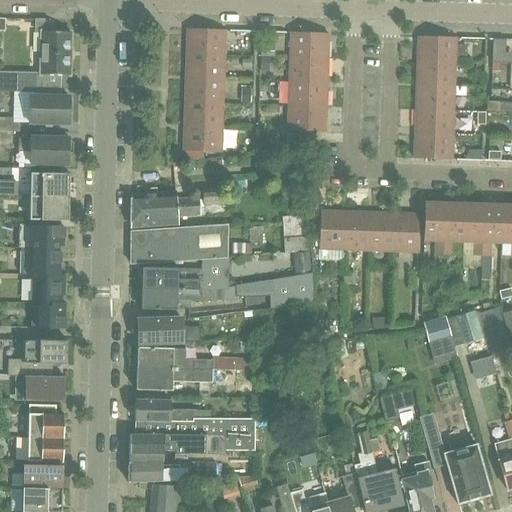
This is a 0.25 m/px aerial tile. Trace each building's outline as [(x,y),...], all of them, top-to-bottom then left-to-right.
[(187,29),(186,54),(224,55),(225,30),(187,29)] [(40,74),(40,75),(60,75),(70,75),(71,32),(49,32),(41,32),(40,74)] [(327,59),(328,34),(290,33),(289,57),(327,59)] [(455,63),(456,38),(418,37),(417,61),(455,63)] [(275,46),(260,45),(260,57),(274,57),(275,46)] [(186,54),(185,78),(223,79),(224,55),(186,54)] [(242,68),(252,68),(252,57),(242,57),(242,68)] [(327,83),(327,59),(289,57),(289,82),(327,83)] [(269,58),(260,58),(260,71),(269,71),(269,58)] [(454,87),(455,63),(417,61),(416,86),(454,87)] [(0,91),(35,92),(35,74),(0,73),(0,91)] [(185,78),(184,103),(222,104),(223,79),(185,78)] [(327,83),(289,82),(288,106),(326,108),(327,83)] [(454,87),(416,86),(415,110),(453,111),(454,87)] [(241,88),(240,103),(251,103),(251,89),(241,88)] [(29,96),(29,123),(69,124),(69,97),(29,96)] [(184,103),(184,127),(222,128),(222,104),(184,103)] [(486,103),(486,112),(497,112),(498,103),(486,103)] [(325,132),(326,108),(288,106),(287,131),(325,132)] [(452,136),(453,111),(415,110),(414,134),(452,136)] [(474,124),(481,124),(483,124),(483,115),(483,112),(475,112),(474,124)] [(0,131),(12,132),(19,132),(20,118),(0,117),(0,131)] [(220,152),(221,144),(222,128),(184,127),(183,151),(220,152)] [(12,132),(0,131),(0,146),(12,147),(12,132)] [(452,160),(452,136),(414,134),(414,159),(452,160)] [(18,137),(17,152),(18,152),(18,168),(30,168),(30,164),(68,165),(68,154),(72,152),(72,143),(68,140),(68,138),(18,137)] [(283,148),(264,151),(265,160),(285,157),(283,148)] [(468,150),(465,159),(481,159),(481,150),(468,150)] [(500,152),(488,151),(488,160),(500,160),(500,152)] [(29,196),(68,197),(69,174),(30,173),(29,196)] [(132,195),(131,228),(147,227),(177,224),(177,217),(222,214),(221,188),(202,189),(202,198),(175,200),(175,192),(132,195)] [(68,197),(29,196),(29,220),(68,221),(68,197)] [(443,256),(443,247),(444,204),(424,203),(423,241),(435,241),(434,256),(443,256)] [(451,256),(452,247),(452,242),(462,242),(463,204),(444,204),(443,247),(443,256),(451,256)] [(483,205),(463,204),(462,242),(473,243),(473,256),(481,257),(481,248),(483,205)] [(483,205),(481,248),(481,257),(490,257),(490,243),(501,244),(502,206),(483,205)] [(511,257),(511,205),(502,206),(501,244),(511,244),(511,257)] [(319,250),(343,250),(345,212),(320,212),(319,250)] [(345,212),(343,250),(368,251),(369,213),(345,212)] [(394,214),(369,213),(368,251),(392,252),(394,214)] [(284,216),(281,216),(283,239),(284,253),(287,252),(294,252),(309,251),(306,214),(284,216)] [(418,215),(394,214),(392,252),(417,253),(418,215)] [(20,252),(30,252),(61,253),(61,252),(59,252),(59,246),(64,246),(65,227),(19,226),(18,252),(20,252)] [(226,226),(147,231),(131,232),(130,265),(225,259),(226,226)] [(251,244),(232,244),(232,255),(251,255),(251,244)] [(61,273),(61,253),(30,252),(20,252),(20,278),(30,279),(41,279),(41,275),(65,275),(65,274),(61,274),(61,273)] [(292,253),(294,276),(311,273),(309,252),(292,253)] [(198,290),(227,288),(227,281),(200,280),(200,270),(153,269),(141,268),(141,289),(198,290)] [(355,271),(343,271),(343,284),(355,285),(355,271)] [(141,289),(141,310),(157,310),(176,310),(176,308),(188,308),(188,300),(215,301),(235,301),(236,297),(259,297),(258,296),(266,295),(269,295),(274,295),(274,306),(312,302),(311,273),(294,276),(258,282),(243,284),(227,288),(198,290),(141,289)] [(41,279),(30,279),(30,280),(32,280),(31,306),(51,307),(51,303),(66,304),(66,303),(62,303),(62,296),(64,296),(65,275),(41,275),(41,279)] [(511,289),(511,288),(499,292),(501,300),(511,296),(511,289)] [(31,306),(31,328),(65,329),(66,304),(51,303),(51,307),(31,306)] [(508,336),(511,334),(511,309),(500,313),(508,336)] [(476,311),(446,320),(450,335),(454,347),(484,338),(476,311)] [(444,313),(422,319),(428,341),(450,335),(446,320),(444,313)] [(149,320),(137,320),(138,344),(182,343),(182,342),(200,341),(199,327),(181,328),(181,319),(149,320)] [(341,322),(318,323),(318,335),(342,334),(341,322)] [(344,339),(326,342),(330,361),(347,358),(344,339)] [(14,376),(25,376),(52,377),(52,364),(66,364),(67,341),(23,340),(22,360),(7,359),(7,376),(14,376)] [(286,344),(268,349),(272,365),(290,360),(286,344)] [(212,361),(193,360),(184,360),(185,350),(136,348),(136,369),(212,371),(212,361)] [(252,359),(232,359),(232,371),(252,371),(252,359)] [(136,369),(135,390),(171,391),(172,382),(200,383),(209,383),(212,383),(212,371),(136,369)] [(377,394),(389,391),(384,371),(372,374),(377,394)] [(14,401),(25,401),(62,402),(62,401),(63,401),(63,394),(64,394),(64,377),(52,377),(25,376),(14,376),(14,401)] [(379,402),(384,422),(398,418),(396,413),(393,398),(379,402)] [(170,402),(147,401),(135,400),(135,421),(136,421),(170,422),(170,421),(192,422),(192,418),(210,418),(210,411),(192,411),(169,410),(170,402)] [(28,437),(63,438),(64,414),(63,414),(63,415),(55,414),(56,405),(28,405),(28,437)] [(427,447),(440,443),(432,414),(419,418),(427,447)] [(204,455),(204,435),(224,435),(224,451),(254,451),(255,419),(210,418),(192,418),(192,422),(170,421),(170,422),(136,421),(135,435),(128,435),(128,455),(129,455),(128,463),(161,462),(162,451),(174,452),(174,455),(204,455)] [(511,432),(509,434),(510,439),(494,444),(507,489),(511,487),(511,432)] [(358,456),(360,463),(353,465),(355,472),(357,479),(362,501),(364,511),(373,511),(384,509),(376,475),(370,453),(367,440),(366,433),(359,435),(364,454),(358,456)] [(63,438),(28,437),(27,461),(62,462),(63,438)] [(377,438),(367,440),(370,453),(380,450),(377,438)] [(458,505),(459,504),(489,495),(491,495),(490,493),(476,445),(476,444),(474,444),(474,445),(468,446),(466,439),(448,445),(450,452),(444,454),(443,454),(443,456),(443,455),(458,503),(457,503),(458,505)] [(128,475),(128,483),(186,481),(185,470),(178,470),(178,464),(161,465),(161,462),(128,463),(128,466),(126,468),(126,473),(128,475)] [(432,511),(429,498),(432,498),(428,485),(430,484),(427,471),(430,471),(428,462),(413,465),(415,472),(401,475),(409,511),(432,511)] [(204,476),(214,476),(214,464),(204,464),(204,476)] [(22,489),(62,490),(62,473),(62,466),(61,466),(24,465),(23,465),(23,472),(22,472),(22,489)] [(395,470),(376,475),(384,509),(403,504),(395,470)] [(347,499),(329,504),(331,511),(353,511),(351,503),(362,501),(357,479),(355,472),(341,476),(347,499)] [(254,476),(238,481),(241,491),(257,486),(254,476)] [(150,511),(176,511),(179,487),(152,485),(150,511)] [(288,485),(277,488),(282,511),(294,511),(290,492),(288,485)] [(21,511),(61,511),(62,490),(22,489),(21,511)] [(302,489),(290,492),(294,511),(299,511),(308,510),(308,511),(331,511),(329,504),(326,493),(304,499),(302,489)]
